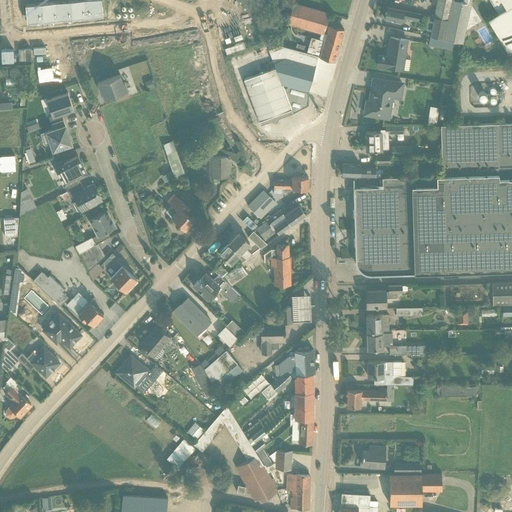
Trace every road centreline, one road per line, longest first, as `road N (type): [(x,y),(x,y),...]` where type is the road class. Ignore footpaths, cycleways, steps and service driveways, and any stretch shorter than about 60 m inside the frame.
road 1 (tertiary): [(318,511),(330,127)]
road 2 (residential): [(8,0),(12,29),(23,33),(199,21),(234,125),(274,164)]
road 3 (residential): [(167,280),(0,469)]
road 4 (residential): [(167,280),(131,237),(85,102)]
road 5 (track): [(0,499),(102,483),(172,488)]
road 6 (residential): [(274,164),(167,280)]
road 7 (tertiary): [(330,127),(364,0)]
road 8 (unclassified): [(172,488),(292,511)]
